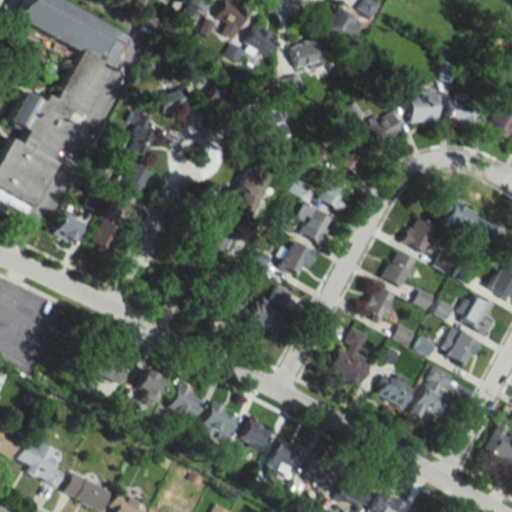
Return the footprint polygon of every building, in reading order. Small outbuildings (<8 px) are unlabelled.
[(0,204),(1,202),(21,213),(51,157),(45,153),(58,128),(54,126),(64,108),(76,115),(103,65),(106,67),(123,37),(55,0),(17,0),(9,15),(11,16),(6,25),(18,31),(23,22),(73,50),(47,97),(39,93),(35,99),(18,90),(2,120),(20,129),(13,142),(3,137),(0,142),(0,204)] [(207,0),(186,0),(184,4),(199,13),(207,0)] [(222,22),(217,32),(228,38),(240,14),(218,3),(211,16),(222,22)] [(357,21),(333,6),(320,26),(344,42),(357,21)] [(270,41),(245,30),(239,44),(265,55),(270,41)] [(286,43),(290,67),(320,62),(316,38),(286,43)] [(299,91),(296,74),(276,78),(279,95),(299,91)] [(219,113),(228,93),(210,85),(201,105),(219,113)] [(154,96),(160,112),(186,102),(179,86),(154,96)] [(405,121),(433,121),(433,91),(405,91),(405,121)] [(478,103),(447,97),(443,119),(474,125),(478,103)] [(511,120),(511,118),(511,108),(501,99),(482,122),(509,143),(511,139),(511,120)] [(360,116),(351,101),(338,109),(347,123),(360,116)] [(374,142),(397,131),(386,110),(363,121),(374,142)] [(145,116),(129,111),(125,123),(130,125),(121,150),(140,157),(149,130),(141,128),(145,116)] [(332,163),(350,174),(363,153),(345,141),(332,163)] [(132,192),(142,170),(124,162),(114,184),(132,192)] [(236,189),(243,197),(237,203),(246,212),(270,188),(253,172),(236,189)] [(336,210),(348,185),(326,175),(314,200),(336,210)] [(462,231),(470,216),(435,196),(427,210),(462,231)] [(300,224),(296,233),(317,243),(329,217),(299,203),(291,220),(300,224)] [(81,222),(62,210),(50,228),(69,240),(81,222)] [(219,240),(217,229),(229,227),(225,211),(191,218),(197,244),(219,240)] [(268,223),(279,229),(285,216),(273,211),(268,223)] [(419,252),(432,228),(409,216),(397,241),(419,252)] [(85,242),(102,251),(115,228),(98,218),(85,242)] [(272,262),(298,277),(311,252),(285,238),(272,262)] [(415,266),(395,249),(376,272),(396,289),(415,266)] [(176,287),(192,273),(179,257),(162,272),(176,287)] [(436,266),(441,270),(446,263),(441,259),(436,266)] [(511,277),(511,268),(498,260),(483,287),(500,297),(511,277)] [(207,306),(232,314),(238,294),(214,286),(207,306)] [(393,297),(371,286),(357,313),(379,324),(393,297)] [(430,296),(416,288),(408,301),(422,310),(430,296)] [(488,302),(471,293),(466,303),(461,300),(452,319),(481,334),(490,316),(482,312),(488,302)] [(443,320),(449,306),(435,300),(430,314),(443,320)] [(279,314),(251,301),(241,321),(268,335),(279,314)] [(403,345),(410,331),(394,324),(388,338),(403,345)] [(356,384),(366,361),(353,355),(363,334),(348,327),(338,349),(334,347),(324,369),(356,384)] [(463,366),(475,342),(445,328),(434,352),(463,366)] [(410,349),(424,356),(431,343),(417,336),(410,349)] [(374,356),(385,364),(393,353),(382,344),(374,356)] [(86,370),(113,383),(121,365),(93,353),(86,370)] [(407,412),(419,418),(422,411),(437,418),(446,399),(437,395),(442,386),(460,394),(465,383),(428,366),(407,412)] [(159,378),(137,371),(132,388),(139,390),(136,398),(151,403),(159,378)] [(409,383),(382,371),(372,395),(399,407),(409,383)] [(163,409),(189,420),(200,396),(173,385),(163,409)] [(221,439),(233,413),(208,401),(196,427),(221,439)] [(232,441),(253,452),(265,429),(244,418),(232,441)] [(511,470),(511,437),(492,427),(478,452),(511,470)] [(0,456),(6,459),(16,437),(0,430),(0,456)] [(299,448),(274,437),(261,465),(286,476),(299,448)] [(19,443),(12,459),(23,464),(20,471),(53,486),(61,467),(45,460),(50,448),(35,441),(32,449),(19,443)] [(356,507),(366,486),(309,461),(302,476),(314,482),(312,487),(356,507)] [(58,493),(96,511),(106,490),(67,472),(58,493)] [(364,511),(394,511),(399,501),(373,490),(364,511)] [(140,511),(144,506),(111,491),(102,511),(140,511)]
